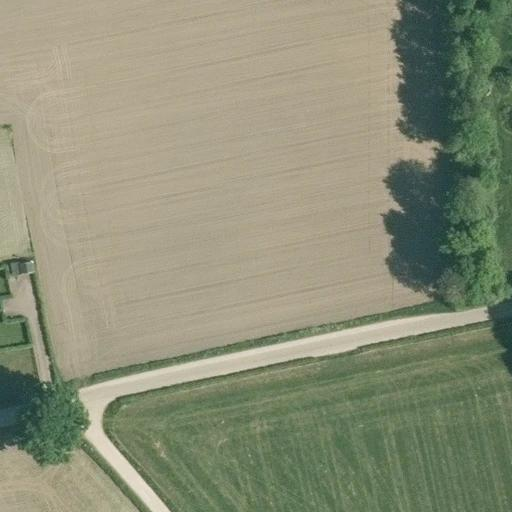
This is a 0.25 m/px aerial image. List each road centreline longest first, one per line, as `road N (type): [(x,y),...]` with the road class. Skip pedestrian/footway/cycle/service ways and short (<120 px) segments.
road 1 (unclassified): [(0,416),(511,311)]
road 2 (track): [(159,511),(71,401)]
